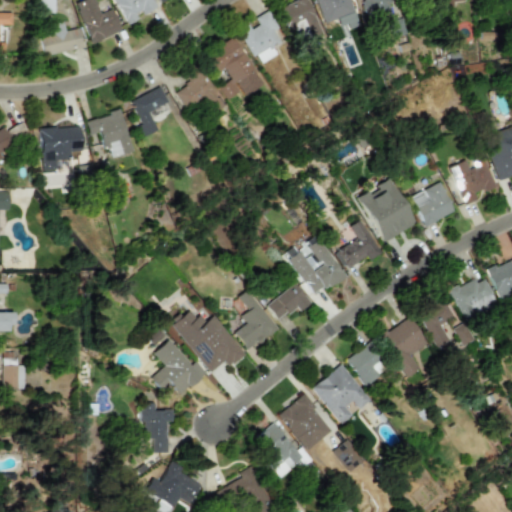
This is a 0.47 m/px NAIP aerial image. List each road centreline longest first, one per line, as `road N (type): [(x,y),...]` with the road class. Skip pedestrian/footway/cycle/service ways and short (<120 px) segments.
road 1 (residential): [(215,424),(386,292),(511,224)]
road 2 (residential): [(0,91),(110,72),(223,0)]
